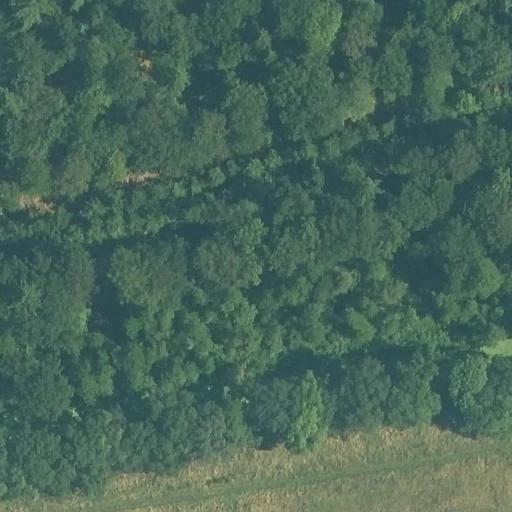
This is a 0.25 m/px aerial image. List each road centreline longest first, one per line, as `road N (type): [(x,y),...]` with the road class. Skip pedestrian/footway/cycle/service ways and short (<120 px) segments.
road 1 (track): [(0,254),(503,120)]
road 2 (track): [(511,446),(84,511)]
